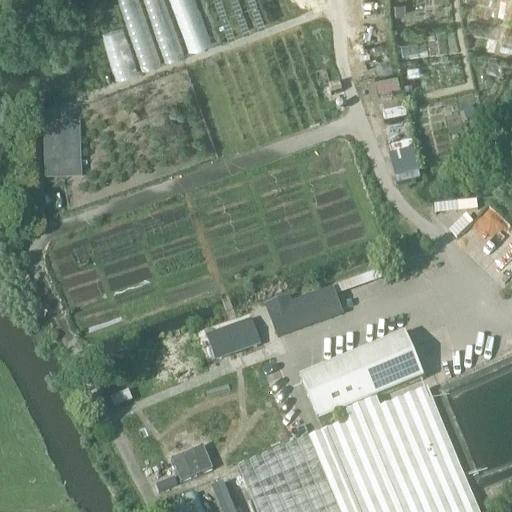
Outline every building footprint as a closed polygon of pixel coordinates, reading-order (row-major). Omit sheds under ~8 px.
[(211,47),(194,0),(114,0),(125,29),(101,37),(117,81),(211,47)] [(473,108),(465,110),(467,122),(475,120),(473,108)] [(79,126),(43,126),(44,182),(80,182),(79,126)] [(60,212),(59,199),(45,200),(46,213),(60,212)] [(294,310),(270,319),(277,338),(342,315),(335,295),(294,310)] [(252,321),(221,333),(230,356),(261,344),(252,321)] [(383,345),(300,379),(319,424),(340,415),(376,400),(383,397),(424,380),(405,335),(383,345)] [(344,425),(308,440),(338,511),(478,511),(428,390),(383,409),(381,410),(376,400),(340,415),(344,425)] [(113,410),(131,402),(126,393),(109,400),(113,410)] [(308,436),(304,426),(303,427),(297,429),(300,439),(307,436),(308,436)] [(338,511),(308,440),(238,469),(239,474),(255,511),(338,511)] [(203,448),(171,461),(180,484),(212,470),(203,448)] [(206,511),(197,494),(170,507),(171,511),(206,511)]
